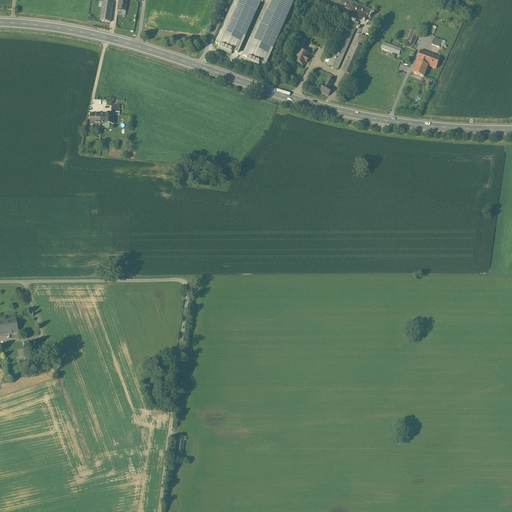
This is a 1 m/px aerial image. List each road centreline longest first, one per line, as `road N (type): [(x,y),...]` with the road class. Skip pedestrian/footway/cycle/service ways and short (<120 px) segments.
road 1 (unclassified): [(0,282),(186,285),(159,511)]
road 2 (secondary): [(511,129),(347,112),(199,65)]
road 3 (secondary): [(137,45),(0,22)]
